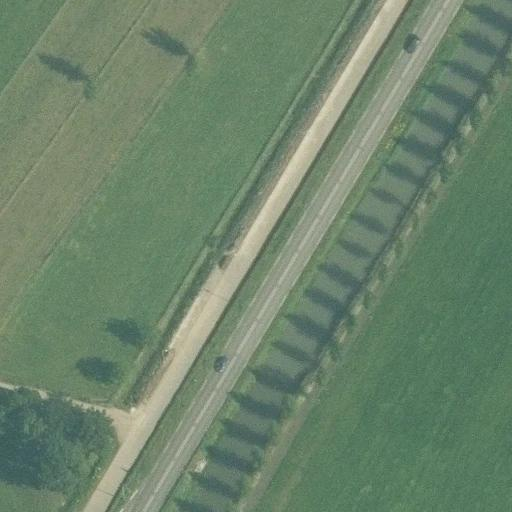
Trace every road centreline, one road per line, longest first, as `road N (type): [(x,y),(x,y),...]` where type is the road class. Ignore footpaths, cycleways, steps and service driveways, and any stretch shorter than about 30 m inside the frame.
road 1 (unclassified): [(94,511),(398,0)]
road 2 (primary): [(142,511),(444,0)]
road 3 (track): [(141,432),(0,390)]
